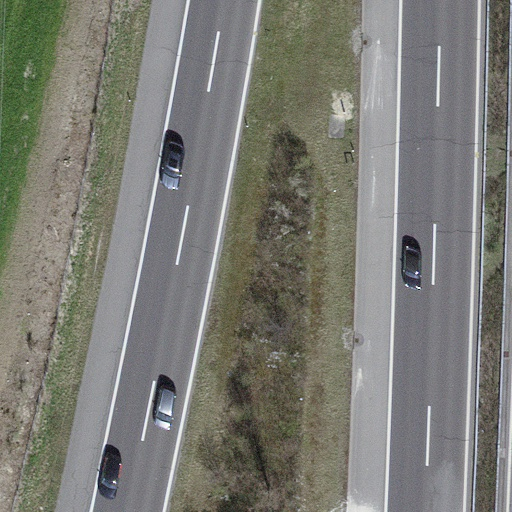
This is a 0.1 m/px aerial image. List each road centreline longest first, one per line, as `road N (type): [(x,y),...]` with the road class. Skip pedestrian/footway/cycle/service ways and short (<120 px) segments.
road 1 (motorway): [(224,0),(129,511)]
road 2 (motorway): [(441,0),(426,511)]
